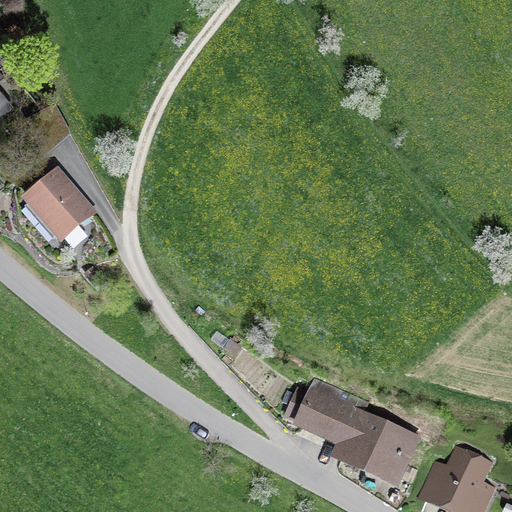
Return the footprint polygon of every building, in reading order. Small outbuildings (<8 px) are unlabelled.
[(0,122),(9,114),(0,103),(0,89),(4,86),(0,81),(0,122)] [(67,141),(52,114),(26,131),(46,165),(67,141)] [(93,220),(55,178),(23,207),(61,249),(93,220)] [(2,198),(0,200),(0,217),(11,208),(2,198)] [(90,275),(83,281),(93,292),(100,286),(90,275)] [(361,406),(313,386),(292,436),(341,457),(333,475),(397,502),(421,445),(356,418),(361,406)] [(447,475),(432,469),(415,508),(423,511),(487,511),(495,495),(482,490),(491,469),(456,455),(447,475)]
